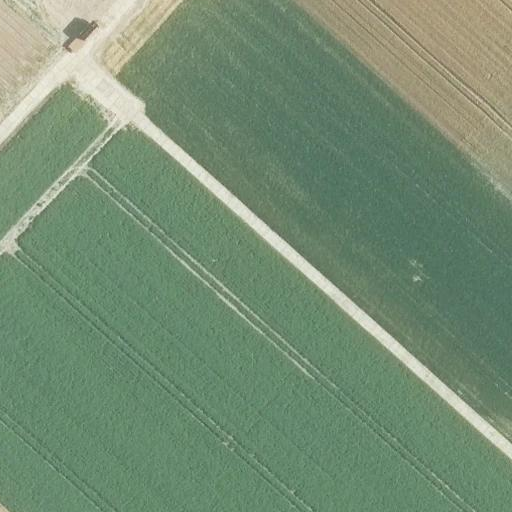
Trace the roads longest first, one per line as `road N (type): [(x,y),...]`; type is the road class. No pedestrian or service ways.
road 1 (track): [(75,60),(511,458)]
road 2 (track): [(0,141),(132,0)]
